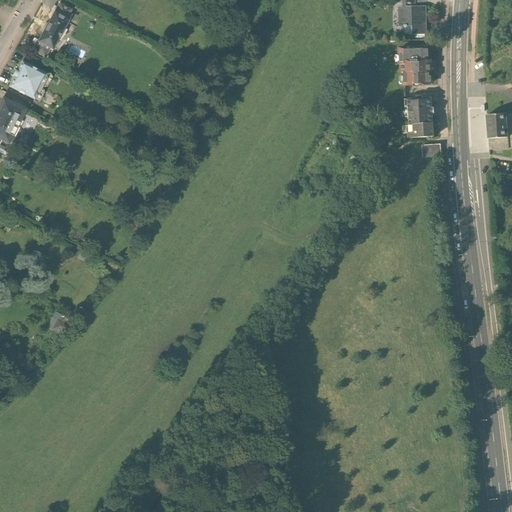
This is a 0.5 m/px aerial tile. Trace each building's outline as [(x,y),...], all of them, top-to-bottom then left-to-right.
[(426,6),(415,6),(402,6),(398,6),(398,26),(413,26),(413,34),(426,34),(426,6)] [(75,19),(60,11),(39,49),(51,55),(55,47),(58,49),(75,19)] [(399,65),(401,65),(401,76),(401,86),(403,86),(404,89),(431,89),(430,76),(430,72),(433,72),(433,64),(430,64),(429,49),(399,50),(399,65)] [(53,73),(28,60),(15,85),(40,98),(53,73)] [(431,98),(407,99),(408,118),(412,118),(412,125),(432,124),(431,98)] [(24,110),(3,99),(0,105),(0,138),(2,140),(4,141),(8,143),(12,141),(16,133),(14,129),(24,110)] [(506,112),(487,113),(488,127),(488,136),(508,135),(506,112)] [(433,138),(433,124),(432,124),(412,125),(412,134),(408,134),(408,139),(433,138)] [(488,136),(489,147),(509,146),(508,135),(488,136)] [(440,145),(421,146),(422,158),(441,157),(440,145)] [(62,311),(55,325),(69,332),(76,318),(62,311)]
